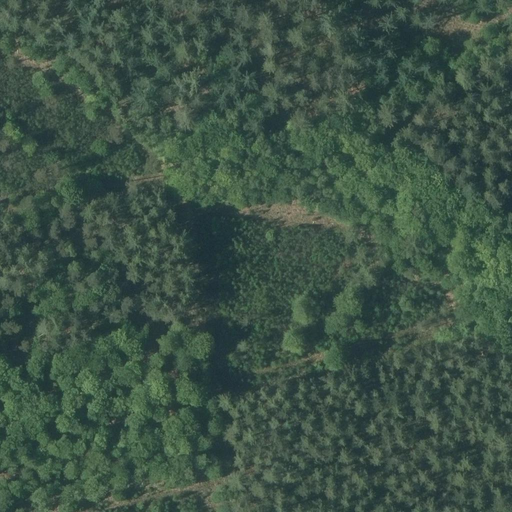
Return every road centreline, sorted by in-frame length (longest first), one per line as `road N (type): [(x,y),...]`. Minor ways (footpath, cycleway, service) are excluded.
road 1 (track): [(371,112),(281,134),(188,130),(0,25)]
road 2 (track): [(227,511),(172,124)]
road 3 (track): [(371,112),(387,137),(511,211)]
road 4 (track): [(371,112),(511,48)]
road 5 (track): [(313,0),(371,112)]
